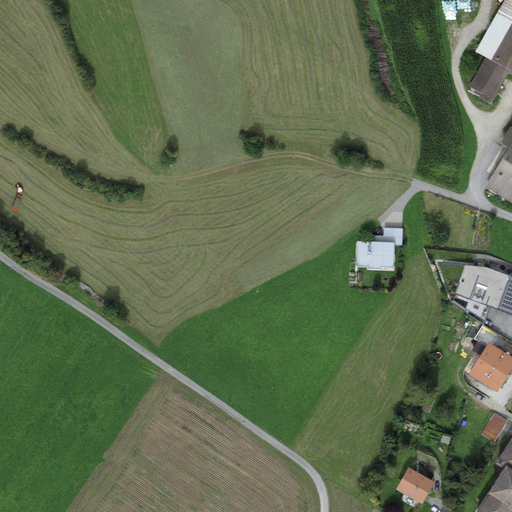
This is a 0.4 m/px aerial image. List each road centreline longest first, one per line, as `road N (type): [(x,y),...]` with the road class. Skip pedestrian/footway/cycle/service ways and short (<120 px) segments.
road 1 (track): [(324,511),(323,487),(306,466),(0,256)]
road 2 (track): [(179,178),(283,153),(432,189)]
